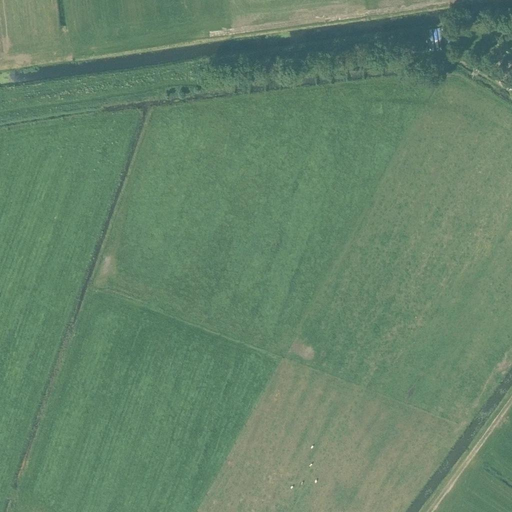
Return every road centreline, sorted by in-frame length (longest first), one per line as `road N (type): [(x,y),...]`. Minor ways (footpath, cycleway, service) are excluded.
road 1 (track): [(231,33),(469,0)]
road 2 (track): [(511,399),(428,511)]
